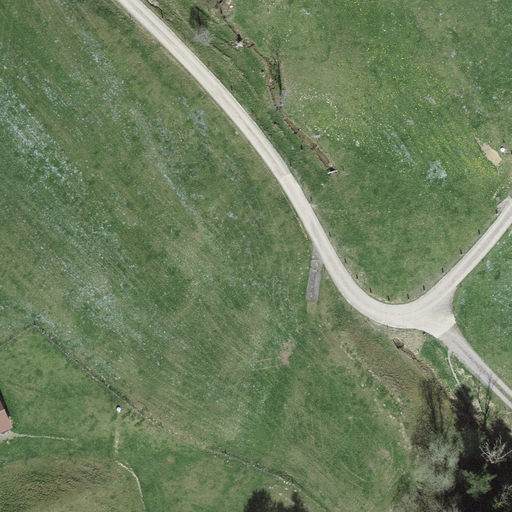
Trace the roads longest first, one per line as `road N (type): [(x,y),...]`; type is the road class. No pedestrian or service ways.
road 1 (track): [(128,0),(259,140),(359,300),(399,316),(421,312)]
road 2 (track): [(421,312),(511,209)]
road 3 (track): [(421,312),(511,397)]
